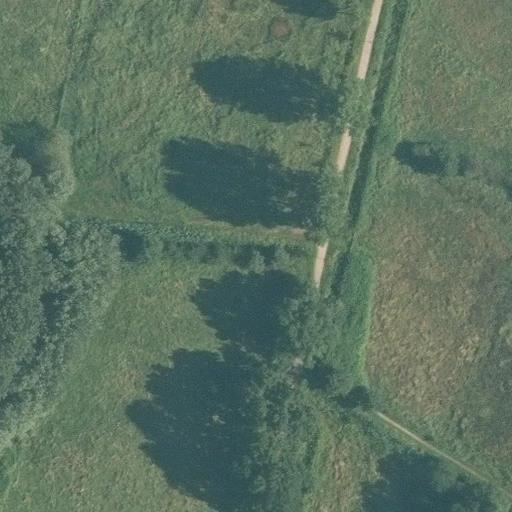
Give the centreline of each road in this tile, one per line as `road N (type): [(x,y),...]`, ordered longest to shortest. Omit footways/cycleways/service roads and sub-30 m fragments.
road 1 (track): [(263,511),(378,0)]
road 2 (track): [(511,500),(334,386),(295,388)]
